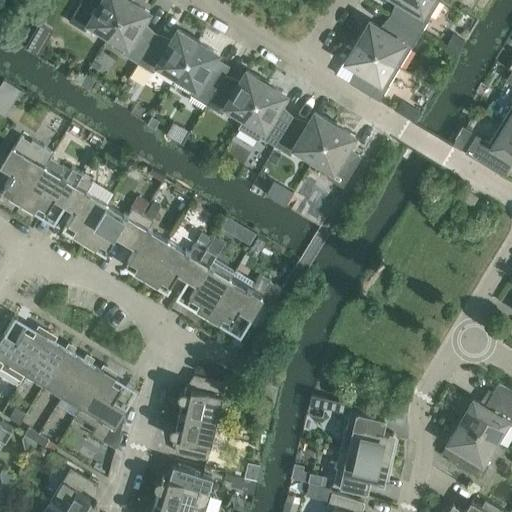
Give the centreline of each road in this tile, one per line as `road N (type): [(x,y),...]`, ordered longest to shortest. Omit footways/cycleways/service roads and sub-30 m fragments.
road 1 (residential): [(511,192),(302,64)]
road 2 (residential): [(0,304),(34,250),(153,318)]
road 3 (residential): [(118,511),(137,449),(153,318)]
road 4 (residential): [(408,511),(422,470),(426,401),(463,337)]
road 5 (residential): [(302,64),(192,1)]
